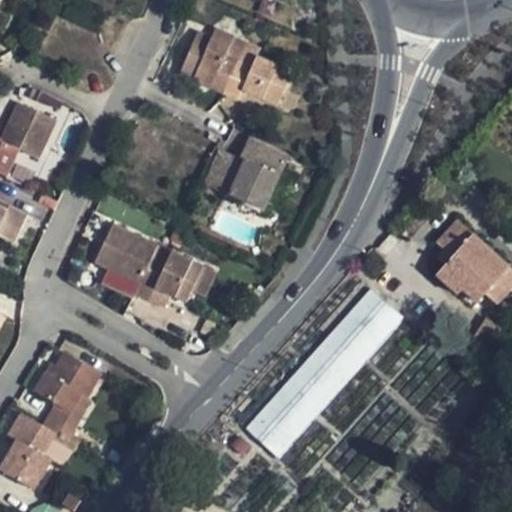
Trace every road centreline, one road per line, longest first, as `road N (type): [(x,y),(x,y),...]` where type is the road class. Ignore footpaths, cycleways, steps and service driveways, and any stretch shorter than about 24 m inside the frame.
road 1 (residential): [(162,0),(42,279)]
road 2 (tertiary): [(220,386),(332,257),(380,164)]
road 3 (residential): [(220,386),(42,279)]
road 4 (residential): [(36,306),(203,406)]
road 5 (tertiary): [(380,164),(463,13)]
road 6 (tertiary): [(382,0),(391,60),(380,164)]
road 7 (tertiary): [(117,511),(203,406)]
road 8 (unknown): [(237,134),(178,106),(118,106)]
